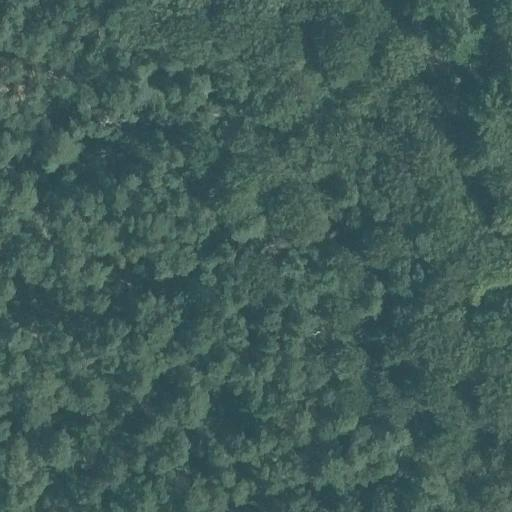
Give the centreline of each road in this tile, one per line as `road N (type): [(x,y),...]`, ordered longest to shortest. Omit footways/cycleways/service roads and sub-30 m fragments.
road 1 (track): [(0,229),(70,153),(119,121),(184,107),(448,90)]
road 2 (track): [(458,87),(511,203)]
